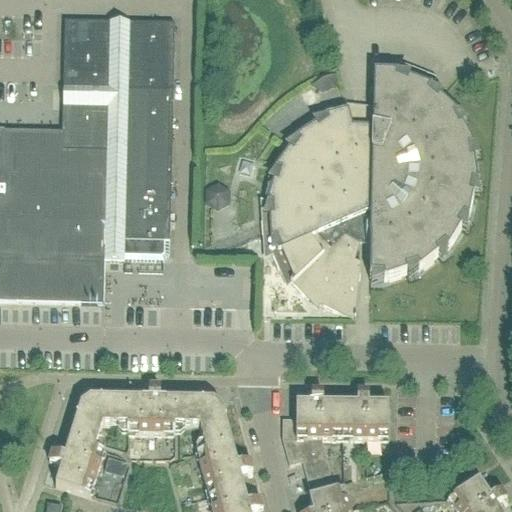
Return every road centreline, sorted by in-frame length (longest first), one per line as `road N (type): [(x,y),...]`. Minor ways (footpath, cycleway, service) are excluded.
road 1 (residential): [(0,339),(213,343),(261,357)]
road 2 (residential): [(261,357),(497,362)]
road 3 (tertiary): [(497,362),(511,180)]
road 4 (residential): [(261,357),(253,383),(258,441),(277,511)]
